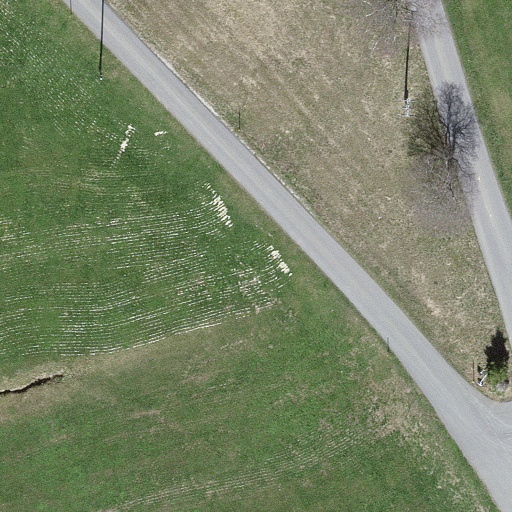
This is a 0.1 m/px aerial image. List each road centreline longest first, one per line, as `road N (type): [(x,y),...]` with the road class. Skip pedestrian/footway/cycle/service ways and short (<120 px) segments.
road 1 (residential): [(511,478),(79,0)]
road 2 (unclassified): [(511,276),(430,0)]
